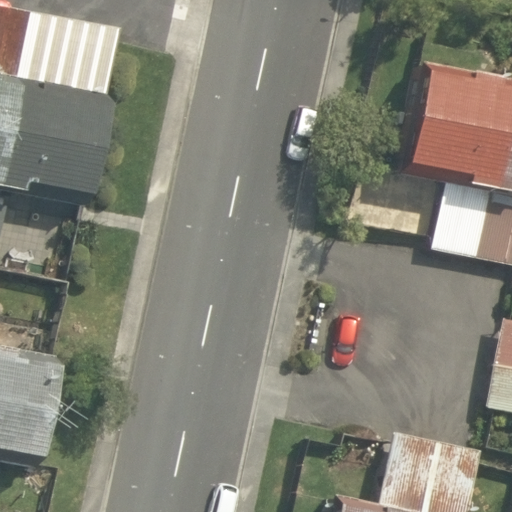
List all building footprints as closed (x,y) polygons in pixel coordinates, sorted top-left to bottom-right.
[(4,0),(2,11),(137,43),(146,0),(4,0)] [(511,86),(372,57),(351,154),(424,169),(421,181),(482,194),(485,181),(511,186),(511,86)] [(121,115),(0,86),(0,195),(98,217),(121,115)] [(508,214),(414,193),(401,251),(494,272),(508,214)] [(68,235),(0,222),(0,281),(58,292),(68,235)] [(511,318),(485,314),(470,407),(511,413),(511,318)] [(66,376),(0,361),(0,453),(47,464),(66,376)] [(446,511),(460,447),(366,427),(349,506),(290,494),(285,511),(446,511)]
